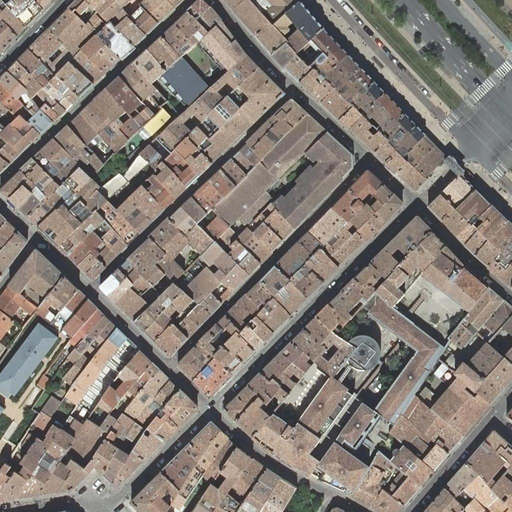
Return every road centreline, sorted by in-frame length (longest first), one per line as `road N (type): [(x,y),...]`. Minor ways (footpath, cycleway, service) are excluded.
road 1 (residential): [(167,366),(370,158)]
road 2 (residential): [(416,203),(210,408)]
road 3 (residential): [(89,289),(295,88)]
road 4 (residential): [(191,0),(0,183)]
road 5 (residential): [(472,148),(333,0)]
road 6 (residential): [(210,408),(282,470),(333,495)]
road 7 (secondary): [(406,0),(508,112)]
road 8 (residential): [(210,408),(107,511)]
road 9 (residential): [(511,297),(416,203)]
road 10 (residential): [(411,511),(493,416)]
